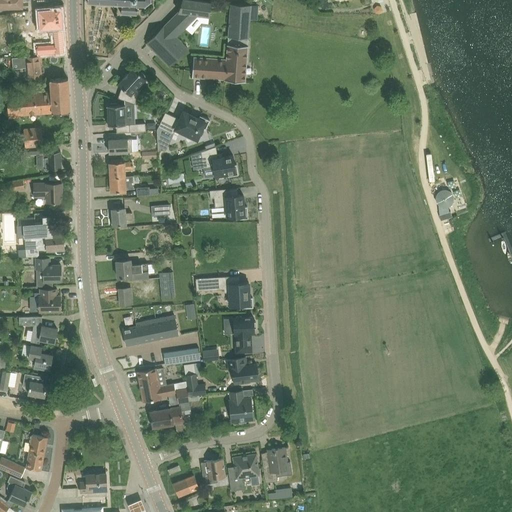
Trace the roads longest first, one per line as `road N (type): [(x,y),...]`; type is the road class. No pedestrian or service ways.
road 1 (residential): [(131,46),(174,90),(248,133),(264,190),(278,399),(250,436),(194,444),(144,464)]
road 2 (tertiary): [(121,407),(88,296),(79,85)]
